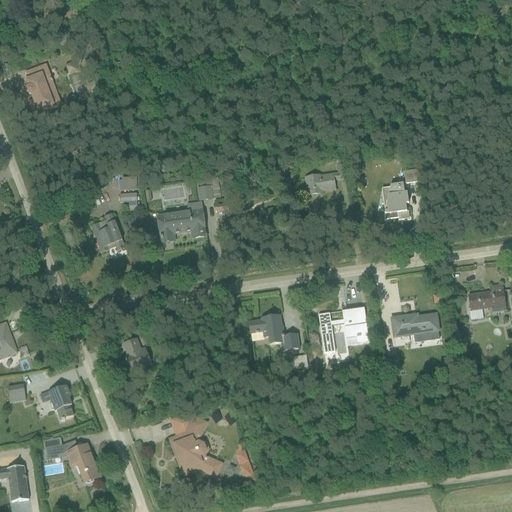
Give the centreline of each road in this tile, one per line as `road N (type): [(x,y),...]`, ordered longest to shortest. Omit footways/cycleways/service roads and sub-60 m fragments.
road 1 (residential): [(68,314),(511,251)]
road 2 (track): [(242,511),(511,473)]
road 3 (residential): [(68,314),(143,511)]
road 4 (residential): [(0,134),(68,314)]
